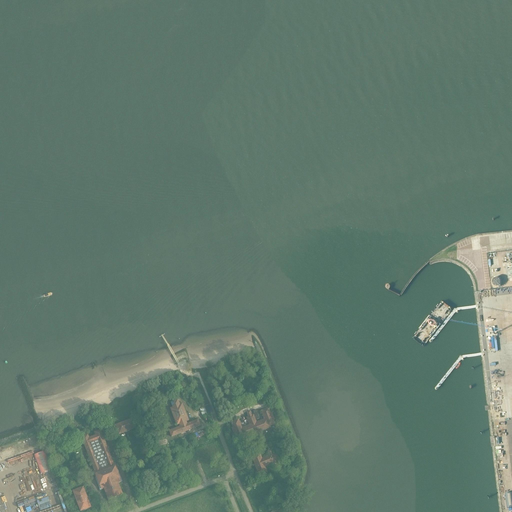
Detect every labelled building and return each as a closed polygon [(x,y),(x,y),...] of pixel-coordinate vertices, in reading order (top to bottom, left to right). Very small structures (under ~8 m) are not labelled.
[(468,270),(474,269),(473,255),(458,256),(458,261),(468,261),(468,270)] [(498,278),(492,281),(495,287),(501,284),(498,278)] [(171,437),(200,426),(198,420),(186,424),(185,422),(188,421),(181,404),(179,405),(177,400),(170,403),(172,408),(170,409),(176,425),(179,424),(180,427),(169,431),(171,437)] [(204,407),(207,415),(212,413),(209,405),(204,407)] [(242,437),(242,439),(270,428),(269,427),(274,425),(272,420),(274,420),(271,413),(270,414),(268,408),(260,411),(264,420),(256,423),(253,415),(251,416),(249,412),(246,413),(248,417),(246,418),(249,426),(241,429),(237,420),(230,423),(233,428),(231,429),(234,436),(235,435),(237,439),(242,437)] [(117,432),(119,435),(135,429),(132,419),(115,426),(116,428),(115,429),(116,432),(117,432)] [(104,488),(108,501),(122,495),(118,483),(120,482),(114,464),(113,464),(100,431),(94,433),(95,436),(88,438),(87,435),(81,438),(94,472),(101,490),(104,488)] [(251,457),(259,476),(267,473),(264,467),(272,464),(274,469),(277,468),(275,461),(278,460),(276,455),(273,456),(270,450),(267,451),(269,456),(261,459),(259,454),(251,457)] [(44,451),(34,455),(41,474),(51,470),(44,451)] [(80,507),(79,508),(80,511),(91,508),(89,504),(88,504),(84,494),(85,493),(83,487),(72,491),(74,498),(76,497),(80,507)]
